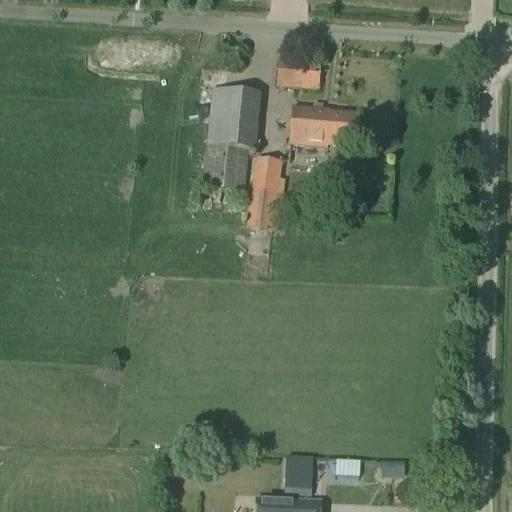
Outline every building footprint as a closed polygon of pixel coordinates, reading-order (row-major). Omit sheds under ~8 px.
[(276,59),(274,90),(317,93),(320,63),(276,59)] [(204,152),(200,194),(242,199),(246,165),(247,156),(252,156),(257,97),(211,92),(205,152),(204,152)] [(291,110),(287,149),(327,152),(327,150),(355,152),(357,117),(329,115),(329,113),(291,110)] [(251,183),(245,232),(277,235),(283,184),(278,183),(280,166),(253,162),(251,183)] [(357,187),(350,191),(350,199),(356,203),(363,199),(364,192),(357,187)] [(403,466),(381,467),(381,482),(403,481),(403,466)] [(285,469),(284,496),(308,497),(309,470),(285,469)] [(231,485),(230,499),(263,500),(264,486),(231,485)] [(257,502),(256,511),(319,511),(320,505),(257,502)]
